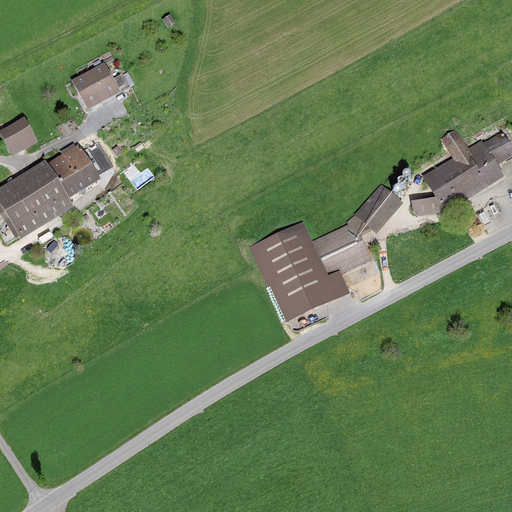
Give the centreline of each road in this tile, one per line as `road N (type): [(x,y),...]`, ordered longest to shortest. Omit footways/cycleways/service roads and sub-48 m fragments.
road 1 (tertiary): [(511,233),(227,389),(50,507)]
road 2 (track): [(0,66),(133,0)]
